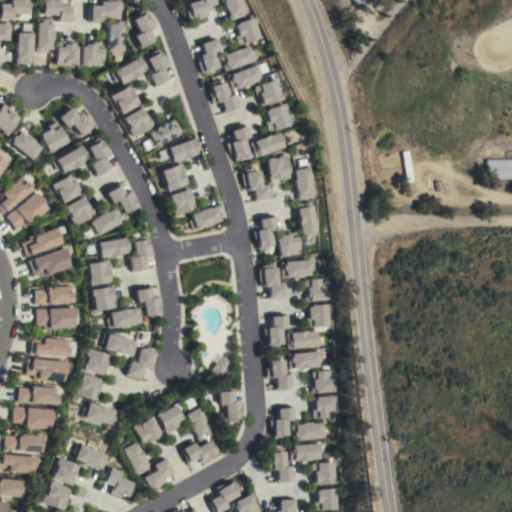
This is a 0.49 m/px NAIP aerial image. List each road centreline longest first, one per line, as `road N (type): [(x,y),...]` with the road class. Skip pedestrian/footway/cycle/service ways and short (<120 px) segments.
road 1 (residential): [(151,0),(191,80),(244,239),(258,412),(248,455),(151,511)]
road 2 (secondary): [(389,511),(341,120),(306,0)]
road 3 (residential): [(115,383),(142,389),(170,371),(169,251),(99,106),(63,88),(37,96)]
road 4 (residential): [(353,221),(511,220)]
